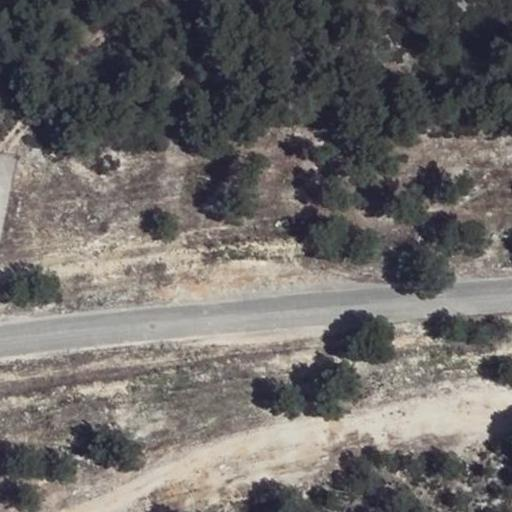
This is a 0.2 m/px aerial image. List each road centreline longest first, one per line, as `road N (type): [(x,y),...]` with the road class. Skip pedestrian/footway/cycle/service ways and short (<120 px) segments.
road 1 (unclassified): [(0,341),(511,295)]
road 2 (track): [(100,511),(511,401)]
